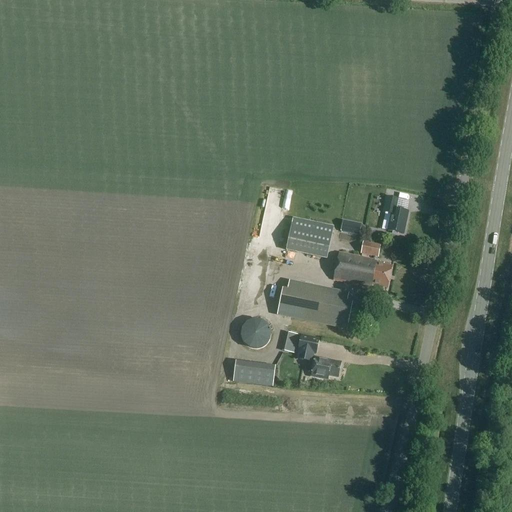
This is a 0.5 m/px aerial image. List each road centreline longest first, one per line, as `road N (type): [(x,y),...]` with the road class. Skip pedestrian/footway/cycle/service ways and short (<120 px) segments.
road 1 (unclassified): [(390,511),(504,0)]
road 2 (secondary): [(450,511),(511,120)]
